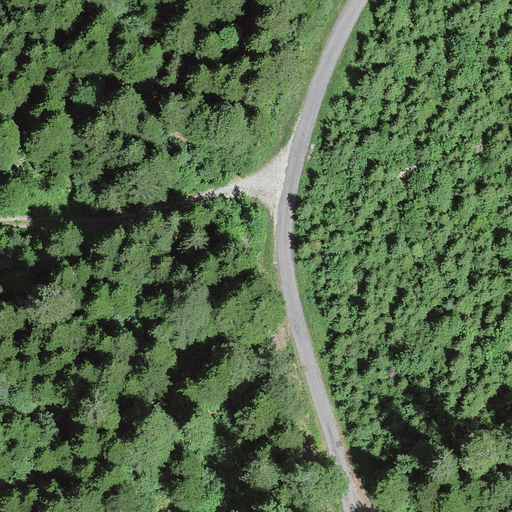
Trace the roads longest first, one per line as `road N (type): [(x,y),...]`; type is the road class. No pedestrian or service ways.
road 1 (unclassified): [(366,0),(306,124),(284,241),(346,511)]
road 2 (track): [(0,224),(150,215),(293,166)]
